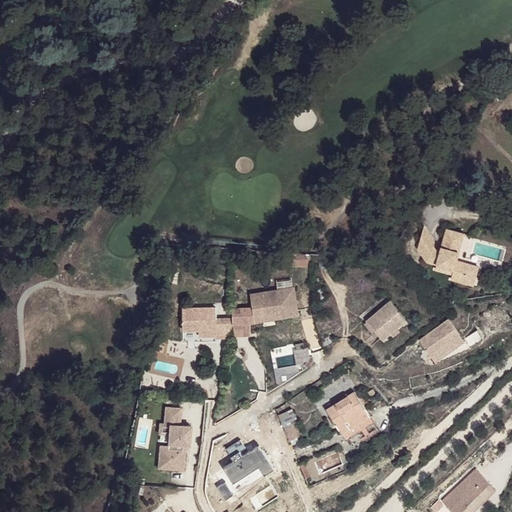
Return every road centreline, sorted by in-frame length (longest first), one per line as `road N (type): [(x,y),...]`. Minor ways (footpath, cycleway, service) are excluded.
road 1 (unknown): [(316,362),(208,439),(196,488),(207,511)]
road 2 (track): [(511,369),(360,511)]
